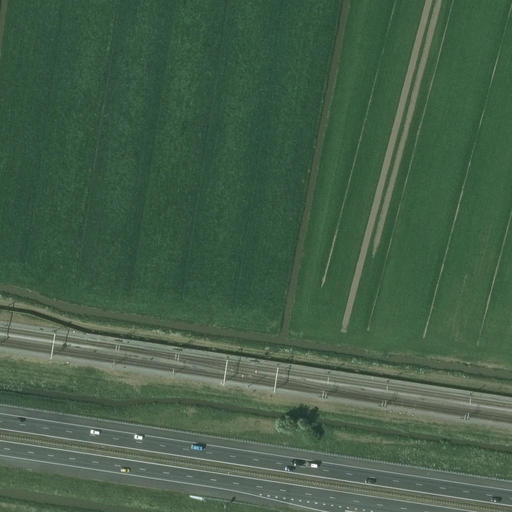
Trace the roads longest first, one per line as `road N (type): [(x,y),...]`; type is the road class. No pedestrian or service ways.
road 1 (motorway): [(511,498),(0,421)]
road 2 (motorway): [(0,448),(424,511)]
